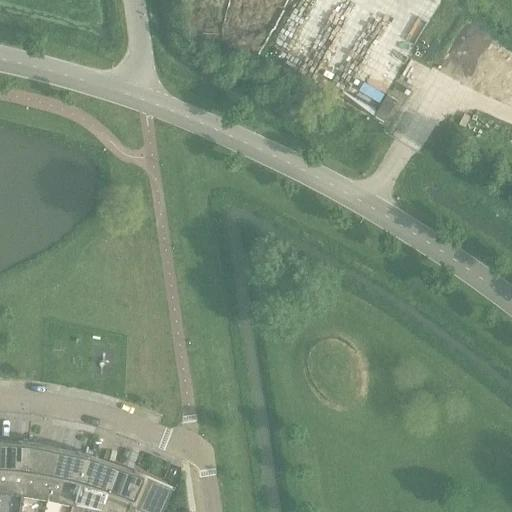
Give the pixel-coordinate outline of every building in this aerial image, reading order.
[(0,443),(0,494),(21,497),(29,443),(18,442),(18,443),(18,445),(12,445),(12,444),(0,443)] [(29,443),(21,497),(47,501),(57,451),(45,448),(44,449),(38,448),(39,446),(39,444),(29,443)] [(57,451),(47,501),(72,507),(87,455),(77,452),(77,453),(76,456),(70,455),(71,453),(57,451)] [(87,455),(72,507),(86,511),(98,511),(115,467),(102,462),(102,463),(96,461),(97,459),(97,458),(87,455)] [(115,467),(98,511),(133,511),(134,511),(134,509),(140,511),(163,511),(173,490),(144,477),(144,476),(145,475),(134,471),(133,472),(133,474),(127,472),(127,471),(115,467)]
